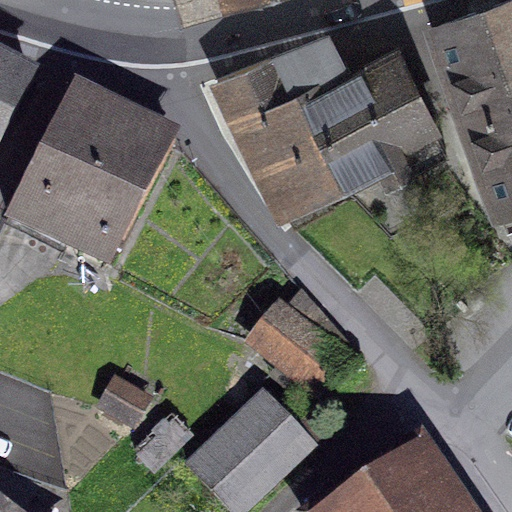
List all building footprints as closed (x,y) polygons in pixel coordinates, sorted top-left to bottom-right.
[(220,0),(181,0),(185,10),(220,0)] [(511,0),(505,0),(441,23),(511,217),(511,0)] [(275,58),(338,183),(406,149),(396,130),(428,115),(396,50),(345,75),(328,41),(275,58)] [(281,211),(338,183),(275,58),(218,82),(281,211)] [(0,142),(32,86),(0,68),(0,142)] [(161,135),(77,93),(19,211),(103,252),(161,135)] [(276,313),(242,356),(318,416),(352,373),(276,313)] [(144,405),(110,384),(91,414),(126,435),(144,405)] [(261,407),(184,477),(215,511),(254,511),(311,461),(261,407)] [(463,511),(424,450),(328,511),(463,511)]
